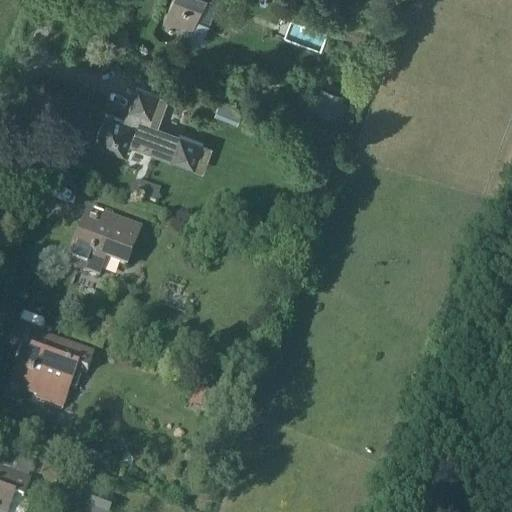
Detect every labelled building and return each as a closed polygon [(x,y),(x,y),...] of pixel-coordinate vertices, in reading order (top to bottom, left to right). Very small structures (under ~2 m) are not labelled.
[(170,0),(163,20),(182,27),(178,36),(200,45),(208,24),(196,19),(203,0),(170,0)] [(94,143),(125,155),(129,143),(194,167),(203,143),(149,123),(159,95),(136,86),(124,121),(105,114),(94,143)] [(221,97),(214,114),(226,119),(233,102),(221,97)] [(109,233),(84,224),(69,264),(99,276),(105,260),(126,268),(141,230),(114,220),(109,233)] [(93,354),(68,344),(17,324),(9,344),(24,349),(10,385),(37,395),(36,398),(62,408),(70,387),(75,389),(82,371),(86,373),(93,354)] [(191,404),(211,412),(218,395),(197,387),(191,404)] [(0,511),(9,511),(15,499),(24,502),(32,481),(0,469),(0,511)]
